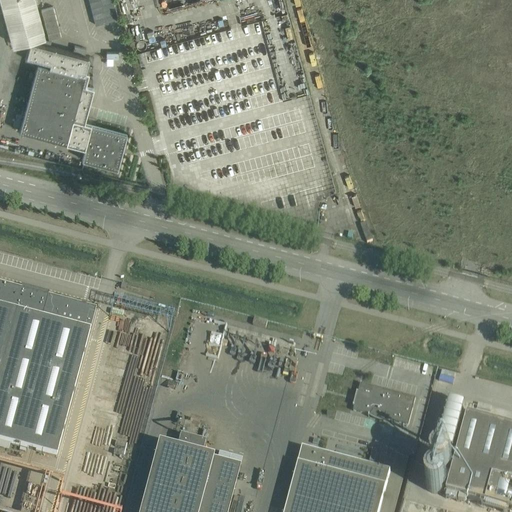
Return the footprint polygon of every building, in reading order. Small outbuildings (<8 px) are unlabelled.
[(44,34),(35,0),(0,0),(12,43),(44,34)] [(278,42),(281,51),(289,49),(287,40),(278,42)] [(89,57),(29,41),(25,58),(37,62),(18,130),(84,148),(85,145),(85,144),(87,138),(87,137),(89,131),(89,130),(91,124),(91,123),(84,121),(93,86),(85,84),(88,72),(85,71),(89,57)] [(98,125),(91,123),(91,124),(89,130),(89,131),(87,137),(87,138),(85,144),(85,145),(84,148),(83,151),(83,152),(81,158),(81,159),(82,159),(88,160),(89,161),(95,162),(96,162),(102,164),(103,164),(109,166),(110,166),(116,168),(117,168),(117,167),(119,161),(119,160),(120,154),(121,154),(122,147),(124,140),(126,133),(126,132),(119,131),(112,129),(105,127),(98,125)] [(21,288),(0,281),(0,441),(56,456),(90,329),(93,317),(96,307),(47,294),(48,293),(22,286),(21,288)] [(265,329),(267,322),(254,318),(252,325),(265,329)] [(408,426),(415,399),(360,384),(353,411),(408,426)] [(453,451),(465,406),(448,401),(437,446),(453,451)] [(511,511),(511,427),(467,416),(446,494),(511,511)] [(124,444),(127,432),(116,429),(113,441),(124,444)] [(202,455),(205,442),(180,435),(176,448),(158,443),(155,453),(139,511),(227,511),(240,465),(202,455)] [(379,511),(387,482),(390,472),(302,449),(300,458),(285,511),(379,511)] [(446,455),(442,454),(437,454),(433,457),(431,460),(430,465),(432,469),(434,472),(438,474),(442,474),(446,473),(449,470),(450,466),(450,462),(449,458),(446,455)] [(436,474),(432,475),(429,476),(427,479),(426,480),(425,482),(425,483),(426,487),(428,490),(431,493),(434,494),(438,493),(441,492),(444,489),(445,485),(444,481),(443,478),(440,475),(436,474)]
